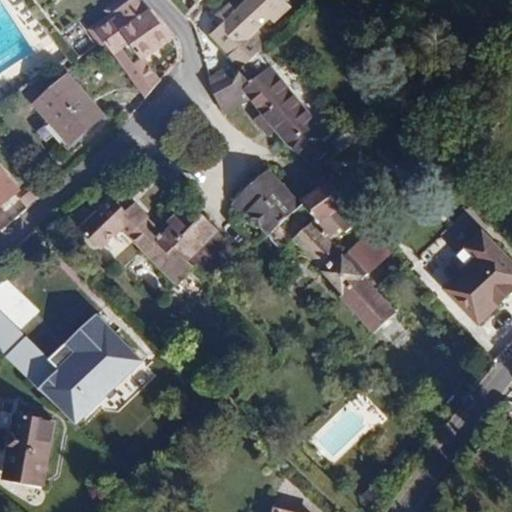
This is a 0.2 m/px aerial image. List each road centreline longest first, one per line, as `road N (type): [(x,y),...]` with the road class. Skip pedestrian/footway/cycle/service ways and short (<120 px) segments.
road 1 (residential): [(180,84),(243,152),(200,191),(134,126)]
road 2 (residential): [(0,251),(134,126)]
road 3 (residential): [(511,372),(407,504)]
